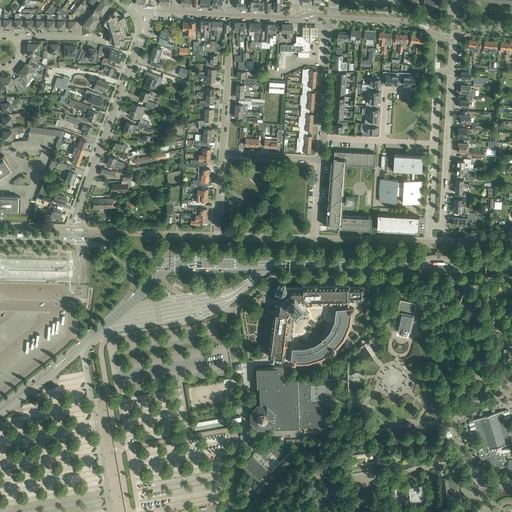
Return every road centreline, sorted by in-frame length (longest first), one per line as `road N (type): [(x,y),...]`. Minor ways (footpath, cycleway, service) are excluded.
road 1 (secondary): [(286,263),(511,265)]
road 2 (secondary): [(286,263),(139,255),(75,235)]
road 3 (secondary): [(80,242),(144,268),(245,271),(286,263)]
road 4 (tertiary): [(76,216),(141,16)]
road 5 (residential): [(314,240),(221,237),(222,154)]
road 6 (residential): [(442,225),(450,70)]
road 7 (tertiary): [(332,17),(410,22),(451,34)]
